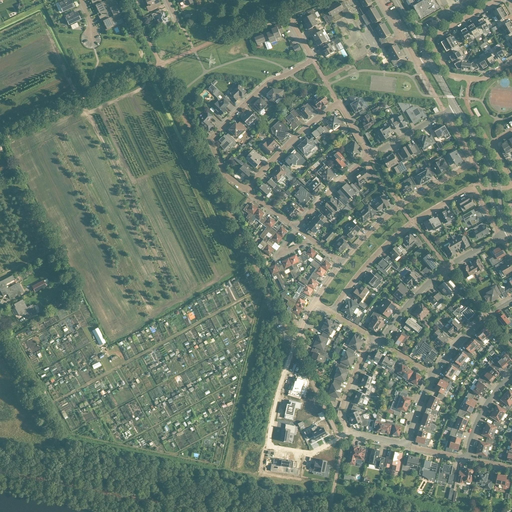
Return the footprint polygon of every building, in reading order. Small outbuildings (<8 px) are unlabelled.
[(63,12),(75,7),(71,0),(70,0),(69,1),(68,0),(62,0),(58,2),(63,12)] [(98,8),(95,9),(97,14),(100,13),(115,6),(114,6),(111,0),(106,0),(96,5),(98,8)] [(148,11),(161,5),(158,0),(141,0),(143,2),(146,1),(148,6),(146,7),(148,11)] [(371,3),(372,2),(371,0),(363,0),(359,3),(361,7),(359,8),(362,12),(373,5),(372,5),(371,4),(371,3)] [(407,0),(412,7),(413,6),(421,19),(441,7),(436,0),(420,0),(419,0),(407,0)] [(339,2),(333,5),(338,13),(342,11),(344,14),(349,11),(345,5),(344,1),(341,3),(340,4),(339,2)] [(102,16),(99,17),(101,22),(104,21),(118,14),(120,13),(117,6),(116,5),(115,6),(100,13),(102,16)] [(334,16),(338,13),(333,5),(328,8),(329,10),(327,11),(329,14),(327,15),(330,21),(330,22),(335,19),(334,16)] [(362,16),(365,21),(378,13),(375,7),(373,8),(373,7),(373,6),(373,5),(362,12),(364,15),(362,16)] [(496,16),(505,11),(503,6),(493,12),(496,16)] [(81,19),(77,12),(75,14),(74,10),(64,15),(69,25),(81,19)] [(161,13),(160,10),(151,14),(155,21),(157,20),(160,27),(169,23),(167,19),(168,19),(166,16),(165,16),(163,12),(161,13)] [(313,10),(307,13),(309,16),(303,20),(305,23),(306,23),(306,24),(315,19),(318,18),(313,10)] [(505,11),(496,16),(498,20),(496,22),(498,25),(504,22),(502,19),(508,16),(505,11)] [(120,14),(120,13),(104,21),(105,24),(103,25),(105,30),(113,26),(112,24),(116,22),(120,29),(126,26),(124,21),(122,21),(119,15),(120,14)] [(367,25),(369,24),(371,28),(382,21),(381,20),(380,20),(380,19),(382,18),(378,13),(365,21),(367,25)] [(480,28),(483,34),(484,33),(490,30),(489,27),(488,25),(484,19),(483,18),(479,21),(482,27),(480,28)] [(315,19),(306,24),(307,25),(306,26),(309,30),(309,29),(315,26),(317,29),(322,26),(319,21),(318,21),(316,22),(315,19)] [(373,31),(375,30),(377,34),(388,29),(384,23),(382,24),(382,23),(382,22),(382,21),(371,28),(373,31)] [(504,22),(498,25),(499,28),(498,28),(501,33),(505,31),(511,26),(511,22),(511,21),(508,23),(506,24),(505,24),(504,22)] [(254,37),(258,45),(270,40),(271,43),(277,41),(276,40),(279,39),(278,38),(281,37),(280,34),(284,32),(281,24),(271,28),(272,31),(267,33),(267,32),(254,37)] [(477,30),(473,24),(469,26),(472,32),(475,38),(483,34),(480,28),(477,30)] [(316,41),(324,36),(323,33),(324,32),(323,30),(325,29),(323,25),(322,26),(317,29),(319,32),(312,36),(314,40),(315,39),(316,41)] [(462,32),(465,38),(469,44),(473,41),(472,40),(475,38),(472,32),(469,34),(466,28),(461,31),(462,32)] [(380,39),(379,39),(382,44),(388,41),(386,38),(390,36),(389,35),(391,34),(388,29),(377,34),(380,39)] [(324,36),(316,41),(316,42),(318,46),(324,42),(326,45),(327,45),(332,42),(330,39),(327,34),(324,36)] [(450,37),(441,42),(444,47),(453,41),(450,37)] [(453,48),(454,51),(460,47),(458,44),(459,44),(456,40),(453,41),(444,47),(447,51),(453,48)] [(324,51),(322,52),(325,56),(325,55),(326,57),(327,56),(330,55),(330,54),(331,54),(334,53),(334,52),(335,52),(337,50),(334,45),(336,44),(334,41),(332,42),(327,45),(326,45),(323,47),(325,50),(324,51)] [(394,59),(391,61),(394,66),(401,63),(399,60),(402,58),(402,57),(403,56),(397,45),(395,46),(395,45),(391,47),(390,44),(383,48),(384,48),(387,53),(390,51),(394,59)] [(495,47),(491,48),(495,54),(497,53),(498,54),(499,55),(501,59),(505,56),(505,54),(501,49),(500,47),(500,46),(499,44),(495,47)] [(301,50),(298,45),(293,48),(296,53),(301,50)] [(462,56),(464,54),(460,47),(454,51),(456,53),(450,57),(452,61),(455,60),(462,56)] [(488,50),(484,53),(485,55),(487,59),(489,61),(491,64),(495,62),(494,59),(493,57),(492,56),(495,54),(491,48),(488,50)] [(478,60),(481,65),(483,69),(488,66),(485,60),(487,59),(485,55),(484,53),(479,56),(480,58),(478,60)] [(464,59),(462,56),(455,60),(456,63),(454,64),(457,69),(462,70),(462,71),(466,71),(467,63),(463,63),(462,60),(464,59)] [(471,64),(467,63),(466,71),(470,71),(474,71),(479,68),(478,66),(481,65),(478,60),(477,58),(471,61),(472,63),(471,64)] [(213,94),(218,89),(211,83),(207,88),(213,94)] [(246,92),(240,85),(235,90),(232,93),(232,92),(229,95),(235,102),(238,99),(237,98),(240,95),(241,97),(246,92)] [(274,106),(277,103),(273,99),(276,97),(283,98),(284,90),(273,89),(268,94),(271,98),(269,100),(274,106)] [(320,109),(321,107),(328,102),(326,100),(327,99),(325,97),(324,97),(324,96),(322,97),(320,95),(313,100),(313,99),(309,102),(315,109),(318,107),(320,109)] [(351,104),(351,105),(356,113),(359,111),(359,112),(360,111),(365,108),(360,99),(359,100),(357,97),(349,96),(353,103),(351,104)] [(220,115),(221,115),(227,110),(225,108),(229,104),(222,97),(217,103),(216,103),(215,103),(214,104),(214,105),(214,106),(213,107),(219,113),(219,114),(220,115)] [(255,108),(259,112),(263,109),(265,110),(271,104),(265,98),(263,100),(261,98),(255,104),(257,107),(255,108)] [(410,104),(397,102),(403,112),(406,111),(414,123),(420,119),(420,120),(426,117),(423,111),(420,112),(417,107),(413,106),(412,107),(410,104)] [(298,108),(295,111),(299,115),(301,118),(304,116),(307,119),(313,114),(311,112),(313,110),(308,103),(305,105),(307,108),(301,112),(299,110),(298,108)] [(288,123),(289,125),(294,130),(295,129),(295,130),(298,127),(299,126),(298,126),(301,122),(299,120),(297,117),(299,115),(294,109),(291,112),(292,113),(286,119),(289,122),(288,123)] [(245,114),(246,114),(242,118),(249,125),(254,121),(255,122),(256,121),(258,122),(261,119),(255,112),(253,114),(249,110),(245,114)] [(208,112),(203,118),(202,119),(199,122),(209,131),(213,126),(208,121),(213,116),(208,112)] [(366,130),(374,125),(371,118),(370,119),(368,115),(362,118),(365,122),(362,123),(366,130)] [(393,118),(389,120),(394,130),(398,127),(400,126),(401,128),(402,127),(403,128),(406,126),(405,125),(407,125),(406,123),(404,119),(401,115),(396,119),(394,120),(393,118)] [(328,121),(327,122),(329,124),(326,127),(329,131),(332,129),(333,130),(339,125),(341,127),(343,131),(348,127),(339,116),(336,118),(335,116),(333,118),(331,119),(330,119),(328,120),(328,121)] [(288,133),(287,132),(289,130),(280,120),(273,126),(276,130),(275,134),(275,135),(280,141),(281,140),(282,141),(288,136),(287,135),(288,133)] [(240,122),(237,124),(236,123),(230,130),(234,133),(233,134),(233,135),(233,136),(234,136),(235,136),(236,135),(238,138),(247,128),(240,122)] [(377,134),(376,134),(379,140),(381,139),(382,141),(390,137),(388,134),(392,131),(387,123),(383,126),(384,128),(377,132),(378,134),(377,134)] [(438,138),(439,138),(444,135),(446,139),(451,136),(447,129),(446,130),(444,126),(443,125),(442,125),(441,125),(440,125),(440,127),(434,130),(438,138)] [(326,127),(325,126),(322,128),(321,126),(317,129),(316,130),(312,133),(316,138),(323,132),(327,137),(331,134),(329,131),(326,127)] [(221,142),(222,143),(220,145),(222,147),(223,149),(224,150),(225,150),(227,149),(227,147),(229,146),(231,148),(233,145),(235,147),(238,143),(228,133),(226,136),(225,134),(224,135),(223,135),(223,136),(222,137),(221,139),(220,139),(218,140),(219,141),(220,142),(221,142)] [(428,138),(427,136),(424,137),(423,136),(422,137),(422,136),(419,138),(419,139),(418,139),(421,143),(420,144),(423,148),(424,150),(428,148),(427,146),(430,144),(431,145),(435,143),(431,136),(428,138)] [(273,148),(277,143),(271,138),(267,143),(266,142),(261,148),(268,155),(271,152),(271,153),(272,152),(271,152),(274,149),(273,148)] [(301,143),(298,146),(304,153),(309,149),(310,151),(318,145),(317,144),(316,143),(314,140),(312,138),(309,141),(307,138),(303,142),(301,143)] [(511,151),(511,150),(506,141),(503,143),(503,144),(501,145),(502,146),(499,148),(506,159),(510,156),(508,153),(511,151)] [(359,147),(357,144),(355,142),(350,146),(352,148),(348,152),(351,155),(351,156),(353,159),(356,156),(360,153),(357,149),(359,147)] [(408,144),(405,146),(411,155),(414,153),(417,155),(421,153),(416,144),(412,146),(411,144),(409,145),(408,144)] [(0,173),(11,161),(7,157),(6,157),(2,149),(0,145),(0,173)] [(408,160),(408,157),(411,155),(405,146),(403,147),(403,148),(401,149),(403,152),(399,154),(404,163),(408,160)] [(253,150),(248,155),(251,158),(248,161),(256,168),(257,166),(258,166),(260,164),(260,163),(261,162),(260,160),(262,158),(259,155),(256,152),(253,150)] [(336,160),(333,162),(334,163),(334,164),(336,166),(340,170),(342,168),(343,168),(345,166),(346,165),(343,162),(342,160),(344,158),(339,152),(337,150),(332,155),(335,158),(336,160)] [(445,156),(450,165),(454,163),(453,162),(454,161),(456,164),(462,160),(456,150),(449,155),(449,154),(445,156)] [(297,165),(301,165),(306,161),(298,152),(295,155),(293,154),(292,155),(292,154),(289,157),(289,156),(285,160),(286,161),(291,167),(292,166),(294,165),(296,165),(297,165)] [(393,154),(387,157),(383,160),(388,168),(398,162),(393,154)] [(432,163),(432,164),(433,164),(433,165),(435,168),(438,174),(439,175),(443,173),(443,172),(445,171),(445,170),(445,169),(448,167),(447,165),(444,160),(443,159),(442,159),(440,160),(437,162),(436,162),(436,161),(435,161),(434,161),(433,162),(433,163),(432,163)] [(320,175),(327,183),(331,179),(330,178),(334,175),(329,169),(332,167),(325,160),(323,163),(325,165),(320,169),(323,172),(320,175)] [(247,180),(252,173),(247,169),(249,166),(244,162),(242,165),(243,166),(238,172),(247,180)] [(400,166),(398,167),(401,172),(407,169),(402,162),(399,164),(400,166)] [(275,171),(271,175),(278,181),(283,176),(285,173),(287,175),(286,175),(291,180),(295,175),(284,165),(282,167),(280,166),(277,169),(277,170),(275,172),(275,171)] [(425,169),(426,171),(421,173),(427,182),(430,180),(430,179),(433,178),(432,176),(435,174),(430,166),(425,169)] [(362,171),(360,173),(366,180),(370,178),(371,179),(372,179),(374,179),(375,180),(378,178),(374,170),(370,172),(370,173),(366,169),(362,171)] [(357,182),(353,185),(359,191),(363,189),(362,187),(362,186),(363,185),(362,183),(366,180),(360,173),(355,177),(358,182),(357,182)] [(423,184),(427,182),(421,173),(417,176),(416,174),(411,177),(416,185),(419,183),(420,185),(423,183),(423,184)] [(298,180),(297,180),(301,183),(304,186),(307,184),(300,177),(298,180)] [(401,186),(397,188),(400,194),(405,192),(406,194),(409,192),(413,190),(412,190),(413,189),(411,186),(414,184),(410,177),(403,181),(405,184),(402,187),(401,186)] [(319,181),(316,178),(312,182),(313,183),(309,187),(313,191),(314,190),(317,193),(319,191),(321,189),(323,186),(318,181),(319,181)] [(261,186),(259,189),(267,196),(269,198),(272,194),(270,192),(273,189),(277,193),(279,192),(282,189),(277,184),(270,179),(266,183),(267,184),(266,185),(264,183),(262,185),(261,186)] [(351,197),(356,193),(357,194),(360,192),(359,191),(353,185),(352,184),(350,186),(347,184),(346,184),(344,186),(344,187),(343,188),(351,197)] [(382,193),(386,190),(382,184),(379,186),(378,186),(382,193)] [(298,201),(304,206),(311,199),(309,197),(310,195),(310,194),(301,186),(299,188),(300,190),(300,192),(296,197),(299,200),(298,201)] [(341,194),(338,197),(345,205),(348,202),(347,201),(351,197),(343,188),(342,189),(341,188),(339,190),(339,191),(338,192),(341,194)] [(375,205),(376,207),(380,211),(383,208),(383,209),(390,205),(384,195),(377,199),(379,202),(375,205)] [(466,196),(458,200),(460,204),(459,205),(464,212),(467,210),(466,210),(475,205),(471,198),(469,199),(467,195),(466,196)] [(337,202),(332,198),(327,203),(335,211),(339,207),(340,208),(341,208),(342,209),(345,206),(339,200),(337,202)] [(294,218),(299,211),(297,209),(299,207),(293,201),(291,204),(292,206),(287,212),(294,218)] [(255,205),(252,203),(250,206),(248,204),(244,210),(249,214),(246,218),(249,220),(250,220),(259,208),(258,208),(254,206),(255,205)] [(332,215),(335,211),(327,203),(322,208),(327,212),(325,215),(331,220),(334,217),(333,216),(332,215)] [(377,214),(373,210),(368,205),(357,216),(363,223),(371,216),(372,218),(377,214)] [(250,220),(249,220),(248,222),(252,225),(256,219),(261,223),(265,218),(263,216),(265,213),(263,211),(262,212),(259,209),(259,208),(250,220)] [(446,210),(445,211),(440,214),(445,223),(452,220),(451,219),(455,217),(451,210),(447,212),(446,210)] [(470,212),(463,216),(464,219),(463,219),(466,223),(469,221),(472,226),(473,225),(477,223),(477,222),(482,219),(483,219),(483,218),(478,210),(476,212),(473,213),(472,211),(470,212)] [(311,220),(320,228),(327,219),(320,212),(317,216),(316,215),(311,220)] [(265,218),(261,223),(267,227),(260,236),(263,239),(269,232),(271,229),(274,225),(277,222),(276,222),(272,219),(270,217),(268,220),(265,218)] [(425,223),(426,225),(426,226),(428,229),(429,231),(432,229),(432,230),(433,230),(434,231),(435,231),(442,226),(441,224),(439,221),(437,217),(434,219),(434,218),(431,219),(429,221),(425,223)] [(320,228),(311,220),(307,225),(308,226),(305,230),(313,236),(320,228)] [(345,232),(342,234),(347,238),(349,236),(352,239),(356,235),(361,230),(361,229),(360,229),(357,226),(356,224),(353,221),(350,225),(351,225),(345,232)] [(271,229),(283,238),(284,237),(283,237),(286,233),(286,234),(288,231),(285,229),(287,227),(282,223),(278,228),(274,225),(271,229)] [(474,228),(472,229),(475,235),(477,239),(481,237),(489,232),(486,225),(482,227),(481,224),(475,227),(474,228)] [(324,238),(328,241),(334,234),(338,230),(334,227),(330,231),(324,238)] [(283,238),(271,229),(269,232),(272,235),(268,241),(274,245),(275,242),(278,244),(280,242),(282,238),(283,238)] [(415,243),(419,248),(423,244),(417,236),(417,237),(415,239),(410,234),(404,239),(406,242),(404,244),(407,248),(412,243),(413,244),(415,243)] [(337,244),(335,247),(341,253),(346,247),(348,245),(348,244),(345,241),(347,239),(343,235),(341,238),(340,237),(335,243),(337,244)] [(452,236),(454,240),(458,248),(462,246),(464,249),(470,245),(464,236),(459,239),(458,238),(456,238),(454,235),(452,236)] [(274,245),(268,241),(266,243),(263,240),(260,244),(264,246),(261,250),(270,256),(271,253),(274,249),(275,249),(272,247),(274,245)] [(458,248),(454,240),(450,242),(450,244),(445,247),(450,257),(456,253),(455,250),(458,248)] [(404,255),(407,252),(404,249),(402,251),(399,248),(399,249),(396,246),(393,249),(390,252),(392,255),(391,255),(395,260),(399,256),(401,257),(403,254),(404,255)] [(311,258),(314,260),(316,257),(319,253),(311,247),(307,253),(305,251),(302,253),(303,255),(300,256),(303,262),(309,259),(311,258)] [(415,256),(424,250),(421,247),(413,253),(415,256)] [(496,256),(489,260),(493,266),(502,261),(500,258),(503,257),(505,255),(506,255),(503,250),(502,250),(501,251),(499,247),(494,250),(496,254),(495,255),(496,256)] [(423,256),(425,258),(424,259),(433,270),(437,266),(435,263),(436,262),(434,259),(435,258),(433,256),(432,257),(428,252),(423,256)] [(297,265),(303,262),(300,256),(298,257),(296,254),(293,256),(294,256),(290,258),(289,258),(296,274),(297,274),(300,272),(297,265)] [(326,256),(323,260),(322,261),(316,257),(314,260),(313,261),(327,271),(327,270),(330,267),(332,265),(329,263),(331,260),(326,256)] [(382,260),(381,260),(380,261),(379,261),(379,262),(378,263),(379,263),(378,264),(379,264),(376,267),(380,270),(386,276),(388,274),(386,271),(391,266),(396,270),(399,267),(388,256),(388,257),(385,260),(384,259),(383,258),(383,259),(382,260)] [(280,266),(283,272),(289,269),(294,279),(298,277),(297,274),(296,274),(289,258),(288,258),(288,259),(284,260),(281,261),(283,264),(280,266)] [(471,266),(475,273),(478,271),(484,268),(479,259),(478,260),(476,259),(474,261),(474,262),(473,263),(474,265),(471,266)] [(509,265),(508,263),(507,264),(505,260),(497,265),(500,270),(501,269),(505,275),(511,270),(511,268),(510,265),(509,265)] [(318,278),(319,276),(322,278),(324,275),(326,271),(327,272),(327,271),(313,261),(311,264),(316,268),(312,274),(318,278)] [(283,272),(280,266),(278,267),(276,264),(272,267),(271,266),(269,268),(273,277),(277,275),(281,285),(285,283),(281,273),(283,272)] [(475,273),(471,266),(469,268),(468,266),(462,269),(467,278),(472,274),(473,275),(475,273)] [(377,273),(375,276),(370,272),(367,276),(368,277),(365,280),(376,289),(382,282),(380,281),(383,278),(377,273)] [(406,275),(401,280),(409,288),(413,283),(416,286),(422,280),(419,278),(419,276),(417,274),(415,274),(413,272),(408,277),(406,275)] [(318,278),(312,274),(308,281),(302,277),(300,280),(314,290),(315,289),(314,289),(317,285),(319,283),(316,281),(318,278)] [(0,281),(0,289),(3,296),(8,294),(8,295),(10,299),(21,293),(17,286),(11,290),(10,288),(8,289),(7,287),(7,286),(7,284),(6,284),(5,284),(15,279),(13,275),(0,281)] [(314,290),(300,280),(297,284),(303,288),(300,294),(305,297),(307,295),(310,296),(312,294),(311,294),(314,290)] [(444,282),(439,287),(442,291),(447,296),(451,292),(452,292),(453,294),(457,291),(455,289),(457,288),(451,280),(448,283),(447,282),(445,283),(444,282)] [(35,292),(46,286),(44,281),(32,287),(35,292)] [(408,289),(407,288),(401,283),(397,287),(399,289),(394,295),(401,301),(406,295),(405,294),(408,289)] [(369,290),(366,288),(362,285),(358,290),(357,289),(352,295),(361,302),(366,295),(365,295),(369,290)] [(492,301),(493,302),(496,300),(495,299),(498,297),(498,296),(497,296),(501,294),(496,285),(490,288),(491,290),(491,291),(487,293),(488,295),(485,297),(487,302),(491,300),(492,301)] [(283,298),(284,298),(288,301),(303,309),(303,308),(305,304),(307,302),(304,300),(305,297),(300,294),(296,300),(287,295),(287,293),(286,291),(281,293),(283,298)] [(430,303),(432,306),(434,304),(436,307),(440,303),(440,304),(441,303),(446,299),(445,298),(441,295),(439,297),(437,294),(434,297),(433,295),(429,298),(431,301),(430,303)] [(53,302),(56,308),(65,303),(62,297),(53,302)] [(347,303),(342,310),(344,311),(344,312),(345,312),(348,314),(346,317),(353,321),(355,319),(357,315),(356,314),(359,309),(362,311),(363,310),(364,308),(356,302),(354,301),(352,299),(350,302),(348,301),(347,303)] [(383,303),(378,309),(388,317),(392,312),(393,312),(397,307),(387,299),(383,303)] [(14,304),(14,305),(16,307),(15,308),(20,316),(24,314),(25,315),(27,319),(37,313),(34,307),(28,310),(27,308),(24,309),(20,301),(14,304)] [(288,301),(286,304),(292,307),(290,311),(292,312),(291,314),(294,320),(297,318),(295,315),(296,314),(299,316),(300,313),(302,309),(303,309),(288,301)] [(417,311),(416,311),(414,313),(421,319),(426,314),(425,313),(428,309),(422,305),(421,305),(420,305),(419,305),(418,306),(418,307),(418,308),(418,309),(417,311)] [(453,313),(462,322),(466,318),(468,320),(471,318),(472,318),(473,315),(475,314),(475,313),(475,312),(472,310),(468,306),(467,307),(466,307),(463,311),(458,307),(453,313)] [(381,315),(379,314),(374,311),(370,317),(370,318),(373,320),(370,324),(368,323),(367,323),(366,325),(366,326),(368,327),(369,327),(377,332),(381,326),(384,322),(379,318),(381,315)] [(500,317),(500,318),(499,318),(505,326),(508,324),(510,327),(511,325),(511,319),(510,318),(508,320),(504,315),(503,315),(502,316),(501,316),(500,317)] [(412,317),(411,319),(409,318),(406,322),(407,323),(404,328),(409,332),(412,327),(419,332),(422,328),(416,323),(417,321),(412,317)] [(329,321),(328,320),(327,320),(327,321),(325,324),(334,329),(336,331),(340,324),(341,323),(338,322),(331,318),(329,321)] [(437,319),(434,323),(441,329),(444,326),(437,319)] [(461,327),(458,323),(454,319),(449,324),(450,325),(446,328),(448,330),(451,334),(454,331),(453,331),(454,330),(456,332),(461,327)] [(429,329),(431,326),(425,321),(423,324),(429,329)] [(324,330),(322,333),(329,337),(331,334),(334,329),(325,324),(322,329),(324,330)] [(495,334),(492,330),(490,332),(487,328),(486,327),(485,327),(484,327),(481,330),(482,330),(481,331),(487,338),(489,340),(493,336),(495,334)] [(100,345),(106,343),(98,328),(92,331),(100,345)] [(434,341),(440,346),(442,343),(443,344),(444,345),(444,344),(445,344),(446,343),(448,340),(447,339),(449,337),(444,332),(442,334),(437,330),(433,335),(437,338),(434,341)] [(483,341),(487,338),(481,331),(477,333),(477,334),(481,339),(479,341),(483,345),(485,343),(483,341)] [(355,336),(352,341),(361,346),(364,341),(362,340),(363,337),(355,332),(353,335),(355,336)] [(401,335),(400,334),(398,333),(393,341),(399,345),(404,337),(407,339),(409,336),(403,332),(401,335)] [(319,335),(317,341),(326,345),(328,340),(329,337),(322,333),(321,336),(319,335)] [(469,342),(475,349),(478,351),(482,347),(481,347),(483,345),(479,341),(477,343),(474,339),(473,338),(472,339),(471,338),(469,342)] [(315,344),(314,346),(315,346),(316,346),(315,349),(318,350),(322,352),(323,350),(324,350),(326,345),(317,341),(315,344)] [(356,349),(357,350),(358,351),(361,346),(352,341),(349,345),(349,346),(348,348),(355,352),(356,349)] [(424,349),(430,353),(424,361),(429,365),(432,360),(433,360),(436,356),(435,355),(438,351),(424,342),(416,353),(419,356),(424,349)] [(472,353),(475,349),(469,342),(468,343),(464,345),(465,346),(465,347),(469,351),(468,353),(472,357),(473,355),(472,353)] [(343,350),(341,355),(344,356),(353,361),(355,357),(355,356),(354,355),(353,355),(355,352),(348,348),(347,351),(343,350)] [(313,353),(311,357),(312,357),(314,358),(313,360),(314,363),(318,365),(320,361),(322,362),(322,361),(324,356),(326,357),(330,359),(331,356),(327,355),(325,354),(322,352),(318,350),(317,353),(316,353),(315,352),(314,354),(313,353)] [(502,358),(508,365),(509,365),(511,362),(511,361),(511,360),(509,357),(511,355),(507,350),(504,352),(506,354),(502,358)] [(377,365),(378,362),(380,359),(383,354),(381,353),(378,351),(375,356),(370,353),(367,359),(377,365)] [(457,355),(465,361),(468,357),(470,358),(472,357),(468,353),(466,355),(461,351),(460,351),(457,355)] [(461,366),(465,361),(457,355),(457,356),(453,359),(454,359),(453,360),(459,364),(457,366),(461,369),(463,367),(461,366)] [(351,366),(351,364),(353,361),(344,356),(341,361),(342,361),(340,364),(347,368),(349,365),(351,366)] [(383,365),(386,367),(391,359),(389,357),(389,358),(386,356),(383,361),(380,359),(378,362),(377,365),(382,367),(383,365)] [(206,360),(210,366),(215,363),(211,357),(206,360)] [(492,361),(493,363),(498,367),(499,369),(500,369),(499,368),(502,366),(504,369),(504,368),(505,369),(508,365),(502,358),(498,361),(495,358),(492,361)] [(391,359),(386,367),(389,369),(388,371),(393,374),(393,373),(396,368),(393,367),(396,362),(393,360),(391,359)] [(336,367),(334,372),(337,373),(346,376),(348,373),(348,371),(347,371),(346,370),(347,368),(340,364),(337,363),(336,367)] [(486,369),(488,371),(495,378),(496,377),(499,374),(499,373),(495,369),(498,367),(493,363),(490,365),(486,369)] [(447,369),(455,374),(458,370),(460,371),(461,369),(457,366),(456,368),(450,364),(450,365),(449,364),(447,369)] [(401,379),(403,376),(408,367),(406,366),(405,366),(402,365),(400,369),(397,367),(396,368),(393,373),(398,376),(397,377),(401,379)] [(410,383),(414,377),(411,376),(413,372),(411,370),(411,369),(408,367),(403,376),(407,378),(405,380),(410,383)] [(452,379),(455,374),(447,369),(446,369),(443,373),(444,373),(444,374),(449,378),(448,380),(447,379),(452,383),(454,380),(452,379)] [(483,374),(480,377),(485,381),(487,378),(492,382),(492,381),(493,382),(495,378),(488,371),(485,375),(483,374)] [(417,372),(416,373),(414,377),(410,383),(416,387),(417,385),(421,387),(423,382),(421,381),(420,380),(422,377),(419,375),(419,374),(417,373),(417,372)] [(345,381),(346,376),(337,373),(335,378),(334,381),(341,384),(342,381),(345,381)] [(363,377),(363,380),(371,383),(373,380),(375,381),(377,376),(371,373),(370,376),(365,374),(364,377),(363,377)] [(293,384),(291,390),(294,391),(293,394),(296,395),(296,396),(300,397),(301,393),(302,389),(305,390),(308,382),(305,377),(299,375),(297,381),(295,381),(295,383),(293,383),(293,384)] [(483,384),(485,381),(480,377),(478,380),(474,385),(476,386),(484,392),(484,391),(485,391),(488,388),(487,387),(488,387),(483,384)] [(441,379),(438,384),(446,389),(449,390),(451,385),(452,383),(447,379),(446,382),(441,379)] [(366,387),(364,390),(370,393),(372,388),(370,387),(371,383),(363,380),(362,382),(361,385),(366,387)] [(341,384),(334,381),(333,384),(331,389),(341,392),(343,387),(340,386),(341,384)] [(440,392),(438,395),(444,398),(445,395),(446,395),(449,391),(446,389),(438,384),(436,386),(435,389),(440,392)] [(471,389),(469,393),(474,396),(476,393),(481,396),(482,396),(484,392),(476,386),(473,391),(471,389)] [(331,400),(335,402),(337,397),(339,398),(341,392),(331,389),(329,394),(329,396),(331,400)] [(368,397),(370,393),(364,390),(363,393),(358,391),(357,394),(356,396),(364,400),(366,396),(368,397)] [(408,394),(402,392),(400,391),(398,396),(399,397),(398,401),(409,406),(410,403),(410,402),(411,399),(406,398),(408,394)] [(463,401),(466,403),(474,407),(477,402),(472,399),(474,396),(469,393),(466,397),(466,396),(463,401)] [(503,405),(509,410),(511,406),(511,404),(511,402),(511,400),(504,394),(501,399),(505,402),(503,405)] [(430,398),(429,401),(438,405),(440,399),(443,400),(444,398),(438,395),(437,398),(432,395),(431,396),(430,398)] [(358,407),(364,409),(366,404),(363,403),(364,400),(356,396),(355,399),(354,402),(359,404),(358,407)] [(288,404),(285,414),(286,414),(285,418),(293,420),(296,408),(300,409),(302,403),(290,400),(289,404),(288,404)] [(408,409),(409,406),(398,401),(396,400),(395,402),(392,410),(394,410),(400,413),(401,409),(406,411),(407,408),(408,409)] [(432,408),(431,411),(437,414),(438,411),(436,410),(438,405),(429,401),(428,403),(427,405),(427,406),(432,408)] [(463,408),(461,407),(459,411),(465,414),(466,410),(471,413),(472,412),(474,410),(473,410),(474,407),(466,403),(463,408)] [(496,405),(493,410),(503,416),(505,413),(506,414),(509,410),(503,405),(501,408),(496,405)] [(351,420),(360,416),(359,412),(363,411),(364,409),(358,407),(356,411),(349,414),(351,417),(350,417),(351,420)] [(495,419),(493,422),(500,425),(503,420),(501,419),(503,416),(493,410),(490,416),(495,419)] [(436,417),(437,414),(431,411),(430,414),(425,412),(424,413),(423,415),(424,416),(423,418),(432,421),(434,416),(436,417)] [(459,417),(457,422),(466,425),(467,423),(468,421),(468,420),(463,418),(465,414),(459,411),(457,416),(459,417)] [(375,421),(374,427),(378,427),(377,431),(380,432),(380,433),(383,433),(385,422),(381,421),(382,419),(379,418),(380,414),(377,413),(376,417),(375,421)] [(360,416),(351,420),(352,422),(353,422),(354,425),(360,422),(361,426),(367,427),(368,422),(369,419),(365,418),(363,415),(360,416)] [(432,421),(423,418),(422,421),(421,420),(420,423),(421,423),(421,424),(426,426),(425,429),(431,430),(433,431),(434,428),(435,428),(436,426),(435,425),(431,424),(432,421)] [(452,428),(451,431),(457,433),(459,429),(464,431),(464,430),(465,431),(466,428),(465,428),(466,425),(457,422),(454,421),(452,426),(452,428)] [(390,423),(385,422),(383,433),(386,434),(386,433),(390,434),(391,429),(394,430),(395,423),(390,422),(390,423)] [(492,425),(486,422),(484,428),(494,433),(496,429),(498,430),(500,425),(493,422),(492,425)] [(396,423),(395,423),(394,430),(393,436),(393,435),(396,436),(396,435),(399,436),(400,432),(402,433),(402,432),(404,432),(406,426),(402,425),(396,423)] [(283,428),(281,441),(289,442),(290,433),(295,433),(296,426),(286,424),(285,429),(283,428)] [(312,428),(304,432),(308,439),(314,436),(316,441),(321,438),(323,437),(327,435),(323,428),(320,430),(319,430),(314,433),(312,428)] [(487,436),(486,439),(493,442),(495,437),(493,436),(494,433),(484,428),(481,434),(487,436)] [(418,433),(417,436),(427,438),(428,433),(430,433),(431,430),(425,429),(424,431),(419,430),(419,431),(418,431),(417,433),(418,433)] [(456,437),(457,433),(451,431),(450,431),(449,435),(448,441),(451,442),(460,444),(461,442),(462,439),(461,439),(461,438),(456,437)] [(430,439),(427,438),(417,436),(416,442),(421,443),(421,446),(427,447),(428,444),(429,444),(430,439)] [(479,441),(477,447),(488,450),(489,446),(491,447),(493,442),(486,439),(485,443),(479,441)] [(447,446),(446,451),(452,452),(453,448),(458,450),(460,444),(448,441),(446,446),(447,446)] [(356,458),(358,459),(359,460),(361,460),(362,460),(363,460),(365,449),(358,448),(358,446),(352,445),(350,457),(348,456),(347,463),(350,464),(351,465),(352,464),(355,465),(356,458)] [(482,455),(481,458),(488,460),(489,454),(487,453),(488,450),(477,447),(476,453),(482,455)] [(369,459),(370,459),(369,464),(377,465),(376,468),(382,470),(385,458),(379,457),(380,451),(372,449),(371,455),(370,455),(369,459)] [(391,451),(389,460),(386,460),(385,466),(389,467),(390,464),(394,464),(393,470),(399,471),(402,453),(395,452),(394,451),(392,450),(391,451)] [(408,458),(404,457),(402,470),(409,472),(410,467),(417,469),(419,458),(415,457),(415,458),(413,458),(413,457),(409,456),(408,458)] [(272,464),(270,471),(271,471),(271,470),(278,471),(278,467),(283,468),(282,472),(298,474),(298,475),(299,470),(299,468),(298,468),(296,468),(296,467),(297,467),(298,463),(294,463),(294,461),(288,460),(288,462),(286,461),(286,460),(279,459),(278,463),(281,464),(281,465),(272,464)] [(311,463),(310,470),(314,471),(314,469),(318,470),(318,471),(324,472),(323,476),(328,477),(330,465),(326,464),(327,461),(320,460),(319,463),(316,462),(315,464),(311,463)] [(421,465),(419,474),(423,475),(424,475),(428,477),(428,476),(434,477),(435,477),(437,464),(431,463),(431,464),(429,464),(430,461),(425,460),(424,466),(421,465)] [(438,479),(437,483),(445,484),(446,479),(443,479),(444,473),(450,474),(448,483),(452,484),(454,474),(452,473),(453,468),(452,468),(451,466),(451,465),(444,464),(443,467),(440,467),(438,479)] [(460,471),(459,476),(459,477),(458,482),(463,483),(464,480),(466,481),(466,482),(466,483),(467,483),(468,484),(469,484),(470,483),(470,482),(471,482),(473,475),(474,470),(466,468),(465,472),(460,471)] [(485,488),(491,489),(492,481),(487,480),(488,474),(484,473),(484,474),(479,473),(478,475),(478,476),(477,484),(485,486),(485,488)] [(498,474),(496,484),(500,484),(499,487),(500,488),(509,489),(511,481),(506,480),(507,476),(498,474)]
